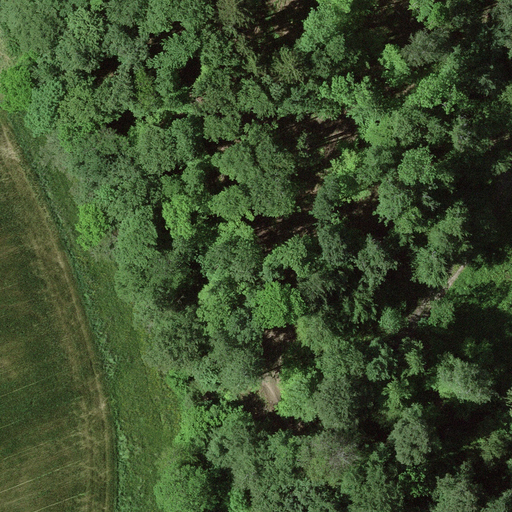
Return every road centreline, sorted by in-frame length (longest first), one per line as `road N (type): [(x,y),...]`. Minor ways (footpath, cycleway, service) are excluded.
road 1 (track): [(305,463),(511,185)]
road 2 (track): [(511,409),(477,416),(313,489)]
